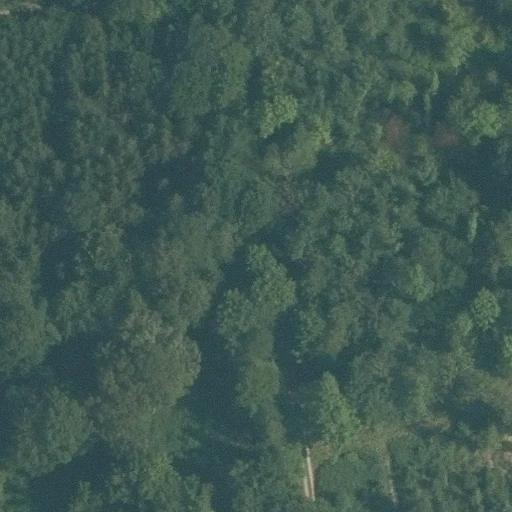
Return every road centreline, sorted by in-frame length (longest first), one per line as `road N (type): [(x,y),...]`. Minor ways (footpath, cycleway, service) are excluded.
road 1 (track): [(224,0),(313,511)]
road 2 (track): [(119,0),(0,20)]
